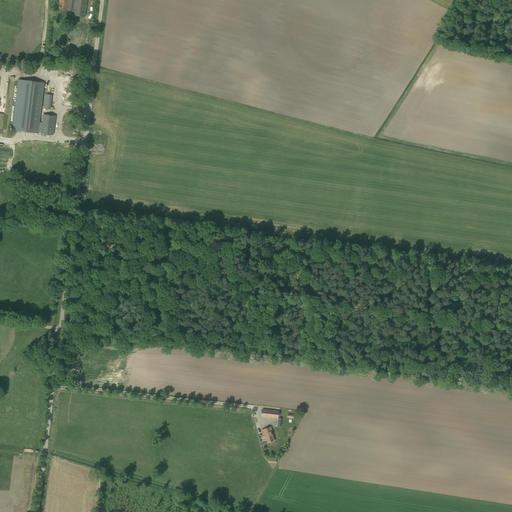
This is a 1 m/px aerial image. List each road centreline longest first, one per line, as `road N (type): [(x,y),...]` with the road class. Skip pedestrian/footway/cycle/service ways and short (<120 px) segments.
road 1 (unclassified): [(36,511),(100,0)]
road 2 (unknown): [(53,381),(253,409)]
